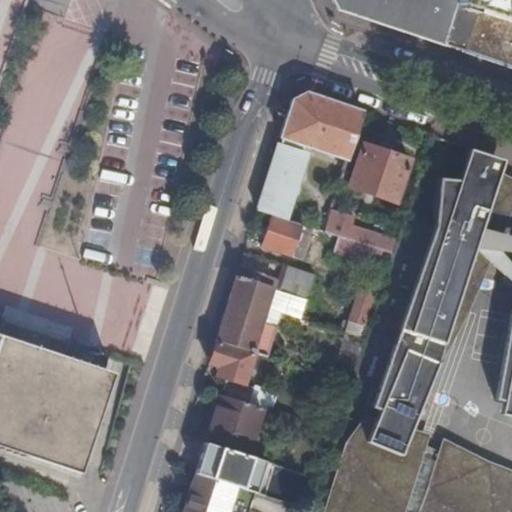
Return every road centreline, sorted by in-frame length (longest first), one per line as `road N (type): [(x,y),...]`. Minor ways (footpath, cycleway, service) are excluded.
road 1 (tertiary): [(122,511),(273,41)]
road 2 (tertiary): [(273,41),(324,68),(511,133)]
road 3 (tertiary): [(511,101),(332,43),(279,12)]
